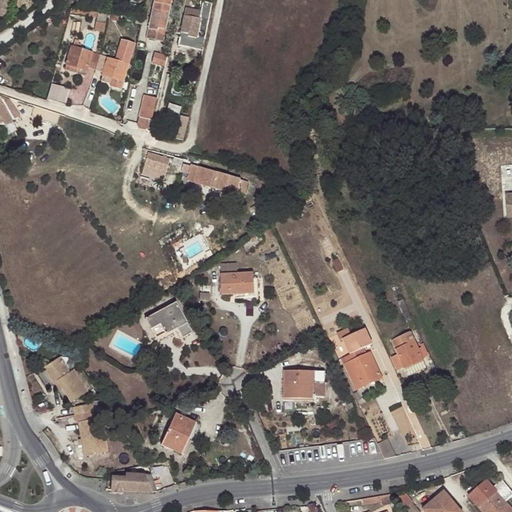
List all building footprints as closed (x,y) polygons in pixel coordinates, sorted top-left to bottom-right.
[(158,0),(158,3),(154,2),(153,10),(152,9),(148,29),(156,31),(157,28),(165,30),(170,5),(165,5),(165,0),(158,0)] [(201,9),(185,6),(180,33),(205,38),(212,1),(202,0),(201,9)] [(98,12),(97,18),(96,23),(105,24),(108,13),(98,12)] [(94,31),(103,33),(105,24),(96,23),(94,31)] [(205,38),(180,33),(178,43),(202,48),(205,38)] [(98,55),(94,70),(103,73),(102,75),(112,79),(111,84),(110,85),(120,88),(127,64),(125,63),(127,55),(130,56),(133,44),(124,41),(122,51),(118,50),(115,61),(98,55)] [(87,68),(94,70),(98,55),(71,47),(66,64),(77,68),(86,70),(87,68)] [(167,56),(155,52),(152,63),(164,67),(167,56)] [(77,68),(66,64),(64,70),(75,74),(77,68)] [(112,79),(102,75),(100,81),(111,84),(112,79)] [(64,88),(51,84),(47,98),(60,103),(64,88)] [(141,111),(153,114),(157,99),(144,96),(141,111)] [(0,123),(5,121),(5,122),(6,124),(7,124),(9,123),(10,122),(10,121),(0,102),(0,123)] [(150,121),(152,121),(153,114),(141,111),(139,118),(150,121)] [(179,115),(173,138),(182,140),(188,117),(179,115)] [(161,157),(148,153),(144,166),(157,170),(161,157)] [(240,179),(198,167),(194,182),(225,191),(226,188),(244,194),(247,182),(240,181),(240,179)] [(240,271),(240,262),(223,263),(224,272),(240,271)] [(223,295),(240,294),(252,293),(253,292),(253,291),(253,289),(258,289),(258,284),(253,284),(252,273),(221,274),(223,295)] [(252,293),(240,294),(240,300),(258,299),(258,289),(253,289),(253,291),(253,292),(252,293)] [(175,302),(170,305),(174,313),(179,310),(175,302)] [(355,307),(361,319),(367,316),(361,304),(355,307)] [(145,319),(155,339),(176,327),(181,337),(191,332),(179,310),(174,313),(170,305),(145,319)] [(176,327),(155,339),(158,343),(176,333),(178,339),(181,337),(176,327)] [(359,350),(363,348),(371,344),(364,329),(351,335),(347,328),(336,333),(340,340),(343,339),(350,354),(338,360),(341,365),(343,364),(355,390),(381,378),(369,352),(365,354),(362,356),(359,350)] [(429,355),(428,352),(427,352),(422,343),(420,344),(421,347),(417,349),(410,332),(392,341),(398,354),(390,357),(396,370),(429,355)] [(58,356),(42,367),(52,382),(56,380),(62,389),(70,401),(86,391),(72,369),(68,372),(58,356)] [(52,382),(42,367),(37,371),(42,379),(47,387),(48,388),(50,390),(52,391),(54,391),(55,391),(57,390),(52,382)] [(284,398),(298,398),(313,398),(314,397),(315,397),(324,397),(324,382),(314,383),(314,371),(284,371),(284,398)] [(397,378),(392,381),(399,396),(404,394),(397,378)] [(52,382),(57,390),(58,391),(62,389),(56,380),(52,382)] [(89,403),(71,407),(74,422),(77,422),(84,455),(106,451),(100,417),(92,419),(89,403)] [(181,454),(188,439),(185,438),(192,422),(174,413),(160,444),(181,454)] [(185,438),(188,439),(192,441),(199,425),(192,422),(185,438)] [(381,454),(384,458),(395,456),(387,439),(377,444),(381,454)] [(110,480),(110,490),(133,491),(146,492),(151,492),(145,474),(124,473),(125,477),(111,477),(110,480)] [(151,492),(156,491),(150,474),(145,474),(151,492)] [(505,493),(498,483),(493,487),(487,480),(469,497),(482,511),(508,511),(511,509),(511,508),(505,500),(509,497),(505,493)] [(511,493),(501,480),(498,483),(505,493),(509,497),(511,494),(511,493)] [(461,511),(443,490),(422,509),(424,511),(461,511)] [(404,491),(395,499),(404,508),(406,507),(410,511),(419,511),(420,511),(411,502),(412,501),(404,491)] [(390,494),(380,495),(362,498),(363,505),(381,502),(380,500),(390,498),(394,497),(391,493),(390,494)]
